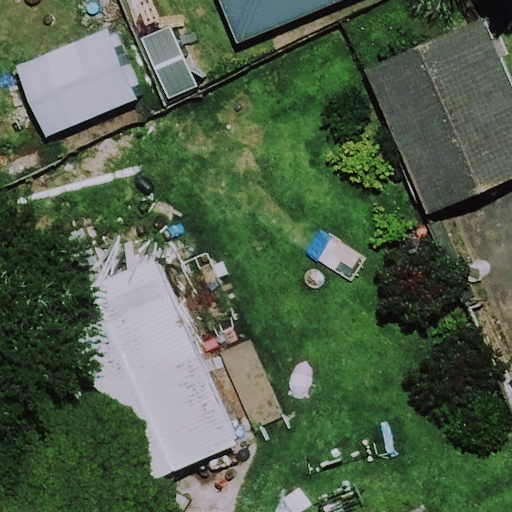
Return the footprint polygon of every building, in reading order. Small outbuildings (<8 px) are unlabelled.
[(238,0),(254,39),(347,0),(238,0)] [(511,202),(511,50),(499,19),(382,67),(448,229),(511,202)] [(161,106),(124,25),(28,69),(65,150),(161,106)] [(254,446),(174,255),(102,286),(182,477),(254,446)] [(439,511),(435,502),(409,511),(439,511)]
